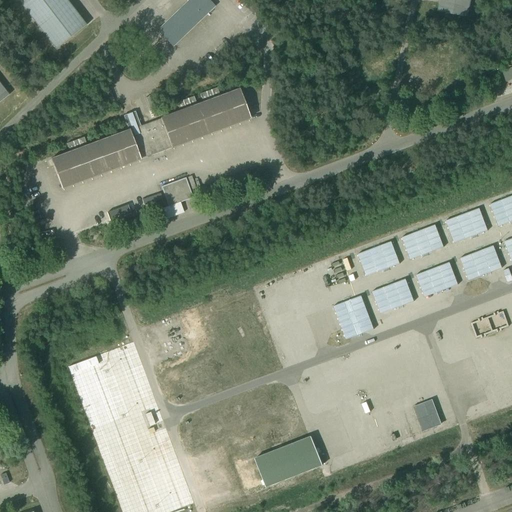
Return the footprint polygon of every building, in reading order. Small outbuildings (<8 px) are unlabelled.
[(66,0),(17,0),(55,49),(86,26),(66,0)] [(208,0),(189,0),(158,31),(172,46),(214,6),(208,0)] [(440,0),(438,11),(467,17),(470,0),(440,0)] [(441,59),(434,91),(451,94),(458,62),(441,59)] [(511,68),(502,72),(506,82),(511,79),(511,68)] [(0,101),(8,95),(0,84),(0,101)] [(69,153),(50,159),(61,189),(140,160),(140,158),(150,155),(150,156),(165,151),(164,149),(171,147),(171,148),(250,119),(239,89),(220,96),(217,88),(200,95),(203,103),(197,105),(194,97),(177,103),(180,111),(160,119),(140,127),(135,112),(123,116),(128,130),(87,146),(84,138),(66,145),(69,153)] [(110,91),(104,93),(108,103),(114,101),(110,91)] [(168,207),(160,210),(164,220),(183,213),(180,203),(193,198),(185,178),(161,187),(168,207)] [(138,210),(136,204),(131,206),(129,200),(108,207),(113,220),(138,210)] [(442,425),(432,400),(413,407),(423,433),(442,425)] [(154,415),(148,417),(153,429),(158,427),(154,415)] [(5,474),(0,475),(0,480),(2,486),(9,484),(5,474)]
